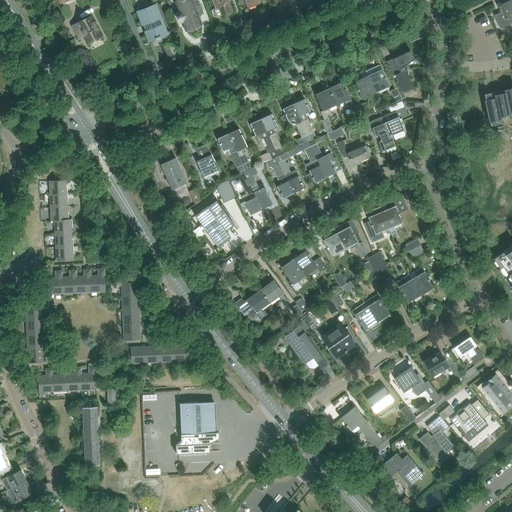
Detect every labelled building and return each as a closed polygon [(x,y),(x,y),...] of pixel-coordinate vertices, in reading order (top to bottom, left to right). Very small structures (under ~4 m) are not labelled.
[(180,0),(174,2),(182,21),(184,20),(188,30),(201,25),(198,17),(197,17),(196,13),(202,10),(197,0),(180,0)] [(211,0),(215,8),(212,9),(215,17),(232,11),(227,0),(211,0)] [(511,0),(499,7),(501,13),(494,16),(500,30),(511,24),(511,0)] [(169,35),(156,3),(136,11),(142,26),(143,26),(145,31),(144,31),(148,43),(169,35)] [(84,36),(88,43),(101,37),(90,16),(72,25),(79,38),(84,36)] [(420,29),(415,32),(418,39),(424,36),(420,29)] [(387,62),(391,72),(395,70),(398,74),(407,70),(410,68),(407,64),(414,59),(410,51),(400,56),(399,53),(391,56),(392,59),(387,62)] [(380,65),(366,72),(375,93),(389,87),(381,71),(382,70),(380,65)] [(398,74),(395,75),(395,76),(398,81),(394,83),(399,93),(403,91),(403,93),(412,89),(407,70),(398,74)] [(375,93),(366,72),(352,78),(358,92),(359,91),(362,99),(375,93)] [(342,82),(329,88),(336,105),(350,99),(342,82)] [(315,94),(323,112),(321,113),(324,119),(326,118),(326,116),(331,114),(329,109),(336,105),(329,88),(315,94)] [(390,91),(393,98),(395,102),(402,99),(400,96),(399,93),(396,88),(390,91)] [(511,88),(484,94),(485,100),(490,127),(491,126),(491,122),(501,120),(501,121),(501,117),(510,115),(511,116),(510,112),(511,111),(511,88)] [(304,99),(293,104),(310,141),(316,138),(314,133),(308,119),(307,119),(304,114),(310,111),(304,99)] [(366,102),(359,105),(364,117),(373,113),(370,107),(369,107),(366,102)] [(375,112),(382,109),(380,103),(373,106),(375,112)] [(310,141),(293,104),(282,109),(289,123),(290,124),(293,125),(294,125),(295,125),(301,138),(296,140),(298,146),(310,141)] [(364,117),(359,105),(358,104),(352,107),(358,119),(364,117)] [(382,117),(384,123),(390,136),(391,136),(404,130),(398,117),(407,114),(404,108),(382,117)] [(267,131),(277,155),(283,152),(275,134),(272,129),(277,126),(272,114),(261,119),(266,131),(267,131)] [(321,121),(327,134),(341,127),(332,131),(326,118),(321,121)] [(262,140),(268,152),(271,158),(277,155),(267,131),(266,131),(261,119),(250,124),(255,136),(258,135),(261,140),(262,140)] [(390,136),(384,123),(372,128),(368,120),(362,122),(367,135),(373,132),(375,137),(379,136),(385,151),(396,146),(391,136),(390,136)] [(341,127),(327,134),(330,141),(344,134),(341,127)] [(239,129),(228,134),(234,146),(236,152),(237,152),(243,165),(248,163),(242,150),(247,147),(239,129)] [(236,152),(234,146),(228,134),(217,139),(223,151),(227,149),(236,168),(239,174),(245,171),(242,165),(243,165),(237,152),(236,152)] [(320,165),(319,165),(325,177),(336,172),(330,160),(333,158),(331,153),(323,157),(314,140),(309,143),(320,165)] [(366,145),(363,146),(347,153),(342,141),(337,143),(343,158),(348,156),(352,165),(371,157),(366,145)] [(311,168),(311,169),(308,171),(309,173),(313,179),(314,183),(325,177),(319,165),(320,165),(309,143),(308,142),(293,149),(296,154),(304,150),(310,163),(313,167),(311,168)] [(195,149),(200,160),(196,162),(203,177),(204,179),(219,173),(206,144),(195,149)] [(271,159),(271,158),(268,152),(257,157),(261,164),(271,159)] [(287,181),(293,193),(304,188),(295,170),(290,173),(282,155),(276,157),(287,181)] [(279,184),(279,185),(276,187),(282,199),(293,193),(287,181),(276,157),(269,161),(272,166),(279,179),(280,183),(279,184)] [(192,158),(187,160),(190,167),(195,165),(192,158)] [(162,165),(173,189),(186,184),(175,160),(162,165)] [(255,197),(261,209),(272,204),(266,192),(259,195),(256,190),(259,189),(249,170),(243,173),(255,197)] [(240,181),(249,200),(244,202),(250,214),(261,209),(255,197),(243,173),(237,175),(240,181)] [(309,173),(304,176),(307,182),(313,179),(309,173)] [(230,178),(237,196),(242,194),(235,176),(230,178)] [(49,181),(50,195),(67,194),(67,189),(66,189),(65,180),(49,181)] [(216,187),(221,198),(233,193),(228,180),(221,183),(216,187)] [(200,201),(194,189),(188,192),(193,204),(200,201)] [(50,195),(50,208),(67,207),(66,199),(68,199),(67,194),(50,195)] [(219,198),(200,212),(220,242),(230,235),(226,230),(235,223),(219,198)] [(380,207),(389,229),(393,239),(398,237),(394,227),(403,223),(399,214),(408,210),(402,198),(380,207)] [(51,222),(54,222),(54,221),(69,220),(68,215),(67,215),(67,207),(50,208),(51,222)] [(375,235),(389,229),(380,207),(366,213),(372,227),(375,235)] [(54,221),(54,222),(55,234),(71,233),(71,225),(72,225),(72,219),(69,220),(54,221)] [(345,250),(350,247),(350,249),(354,247),(360,258),(367,254),(361,243),(360,242),(358,243),(353,234),(358,231),(352,220),(334,229),(345,250)] [(331,257),(345,250),(334,229),(320,236),(331,257)] [(55,234),(55,247),(73,246),(73,242),(72,242),(71,233),(55,234)] [(405,246),(408,252),(420,246),(417,240),(414,241),(412,238),(408,239),(410,243),(405,246)] [(511,245),(493,258),(511,286),(511,245)] [(73,246),(55,247),(56,261),(73,260),(72,251),(73,251),(73,246)] [(420,246),(408,252),(412,258),(424,252),(420,246)] [(304,247),(291,255),(305,276),(317,268),(320,272),(327,268),(319,257),(313,262),(310,257),(310,256),(304,247)] [(379,252),(374,255),(380,267),(385,264),(379,252)] [(305,276),(291,255),(278,264),(285,274),(293,285),(305,276)] [(367,259),(373,270),(380,267),(374,255),(367,259)] [(385,264),(380,267),(386,279),(391,276),(385,264)] [(380,267),(373,270),(376,275),(379,282),(386,279),(380,267)] [(422,267),(409,275),(420,295),(432,288),(429,281),(429,280),(422,267)] [(98,276),(90,276),(91,293),(106,292),(105,269),(98,269),(98,276)] [(70,277),(62,277),(63,294),(77,293),(76,277),(76,270),(69,271),(70,277)] [(84,276),(76,277),(77,293),(91,293),(90,276),(90,270),(84,270),(84,276)] [(63,294),(62,277),(62,271),(55,271),(55,278),(47,278),(48,295),(63,294)] [(333,276),(340,287),(341,287),(346,284),(339,272),(333,276)] [(420,295),(409,275),(396,282),(408,302),(420,295)] [(273,280),(260,290),(270,303),(278,297),(286,307),(290,304),(273,280)] [(121,283),(122,298),(138,297),(138,282),(121,283)] [(340,287),(336,289),(337,291),(334,292),(333,291),(327,294),(337,309),(343,305),(337,296),(344,292),(341,287),(340,287)] [(270,303),(260,290),(247,299),(248,301),(245,304),(241,299),(236,303),(244,315),(248,312),(253,318),(257,315),(260,319),(265,315),(261,310),(270,303)] [(376,295),(364,303),(379,325),(386,321),(384,318),(389,314),(376,295)] [(122,298),(122,312),(139,311),(138,297),(122,298)] [(323,301),(331,313),(331,314),(337,310),(328,297),(323,301)] [(295,302),(296,305),(300,311),(306,307),(304,302),(301,298),(295,302)] [(379,325),(364,303),(352,311),(365,330),(370,327),(372,330),(379,325)] [(25,305),(26,319),(43,319),(42,311),(49,311),(48,304),(25,305)] [(303,315),(300,311),(296,305),(290,309),(297,319),(303,315)] [(122,312),(123,326),(140,325),(139,311),(122,312)] [(305,314),(302,317),(307,324),(310,322),(305,314)] [(26,319),(27,334),(43,333),(43,325),(49,325),(49,318),(43,319),(26,319)] [(299,326),(285,336),(305,364),(313,358),(316,362),(321,369),(327,365),(322,358),(304,333),(303,332),(309,328),(302,318),(296,322),(299,326)] [(340,323),(331,329),(345,351),(355,344),(340,323)] [(140,325),(123,326),(124,341),(140,340),(140,325)] [(345,351),(331,329),(321,335),(335,357),(345,351)] [(27,334),(27,348),(44,347),(44,339),(50,339),(50,333),(43,333),(27,334)] [(460,357),(467,353),(475,364),(484,358),(478,349),(476,351),(474,348),(476,346),(470,337),(453,348),(460,357)] [(173,345),(159,346),(160,363),(174,362),(173,345)] [(188,345),(173,345),(174,362),(189,361),(188,345)] [(159,346),(145,347),(145,363),(160,363),(159,346)] [(44,347),(27,348),(28,363),(45,362),(44,354),(51,353),(50,347),(44,347)] [(145,363),(145,347),(130,348),(131,364),(145,363)] [(424,362),(433,376),(443,370),(445,372),(450,370),(448,367),(440,353),(424,362)] [(465,380),(462,375),(461,375),(450,357),(444,361),(459,384),(465,381),(464,380),(465,380)] [(75,374),(67,374),(68,391),(82,390),(81,374),(81,367),(74,368),(75,374)] [(89,373),(81,374),(82,390),(96,390),(95,367),(89,367),(89,373)] [(410,367),(394,379),(403,393),(411,387),(417,395),(425,389),(422,385),(424,383),(418,374),(416,375),(410,367)] [(474,367),(462,375),(465,380),(477,372),(474,367)] [(60,375),(53,375),(53,392),(68,391),(67,374),(67,368),(60,368),(60,375)] [(53,392),(53,375),(52,369),(46,369),(46,376),(38,376),(38,393),(53,392)] [(497,375),(481,388),(502,412),(511,403),(511,393),(502,381),(497,375)] [(368,400),(379,417),(395,405),(393,401),(394,401),(385,388),(384,389),(382,387),(373,394),(374,396),(368,400)] [(433,388),(427,392),(435,403),(441,399),(437,394),(433,388)] [(117,406),(116,390),(106,390),(107,407),(117,406)] [(457,413),(449,420),(456,428),(458,426),(465,434),(473,428),(476,432),(477,431),(487,424),(483,419),(489,414),(477,399),(471,404),(470,403),(462,409),(463,411),(459,415),(457,413)] [(214,402),(179,404),(181,441),(176,445),(176,454),(209,452),(209,448),(219,439),(218,432),(215,432),(214,402)] [(405,406),(400,410),(409,422),(415,418),(405,406)] [(439,414),(444,420),(454,412),(449,406),(439,414)] [(82,407),(84,466),(100,465),(97,407),(82,407)] [(351,431),(357,427),(373,447),(375,445),(377,448),(389,438),(386,434),(380,438),(355,407),(341,418),(351,431)] [(419,440),(436,461),(443,455),(444,456),(454,447),(441,432),(448,427),(439,416),(426,427),(435,437),(432,439),(427,432),(419,440)] [(396,454),(395,455),(384,464),(382,466),(391,477),(393,475),(397,472),(409,488),(424,475),(407,455),(401,460),(396,454)] [(21,470),(2,480),(8,490),(26,481),(21,470)] [(8,490),(7,491),(13,504),(20,500),(19,499),(32,492),(26,481),(8,490)] [(405,496),(400,501),(410,511),(415,506),(405,496)]
